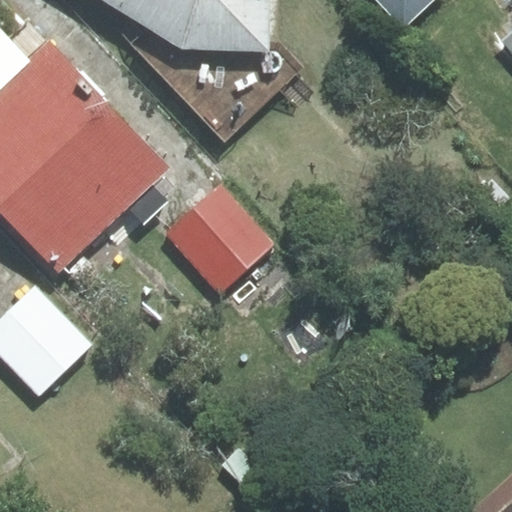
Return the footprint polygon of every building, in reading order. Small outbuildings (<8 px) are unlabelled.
[(269,41),(269,0),(104,0),(148,26),(131,43),(225,141),(298,72),(269,41)] [(376,0),(403,28),(433,0),(376,0)] [(0,208),(59,271),(168,168),(49,43),(30,61),(0,30),(0,208)] [(274,243),(221,187),(168,236),(221,292),(274,243)] [(92,345),(36,287),(0,321),(0,354),(39,395),(92,345)] [(511,511),(511,474),(470,511),(511,511)]
